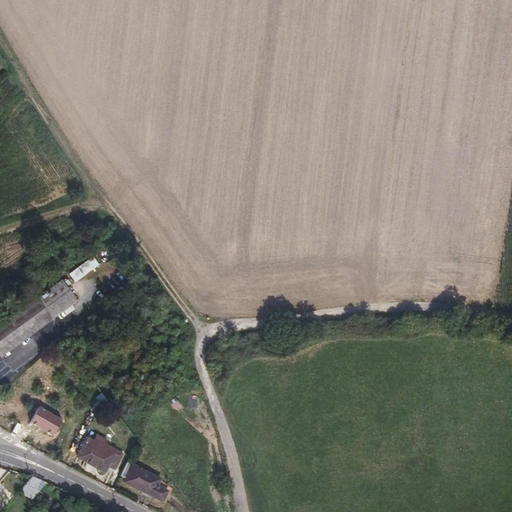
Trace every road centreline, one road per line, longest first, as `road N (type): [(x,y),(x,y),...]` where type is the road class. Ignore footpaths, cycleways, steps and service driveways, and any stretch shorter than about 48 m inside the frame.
road 1 (residential): [(511,325),(434,311),(305,316),(199,338),(200,371),(223,422),(242,511)]
road 2 (tertiary): [(136,511),(0,452)]
